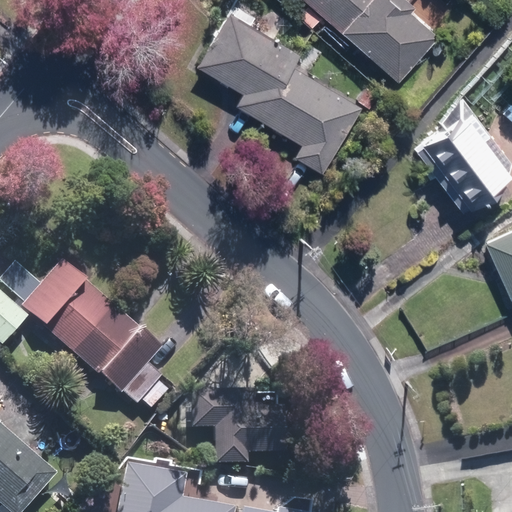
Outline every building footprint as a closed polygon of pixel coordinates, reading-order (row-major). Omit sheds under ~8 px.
[(300,0),(336,30),(361,0),(300,0)] [(434,39),(405,13),(409,9),(398,0),(364,0),(336,32),(394,84),(434,39)] [(298,145),(291,157),(320,174),(359,109),(289,67),(296,55),(224,13),(192,67),(239,95),(233,106),(298,145)] [(501,175),(455,115),(412,148),(458,209),(501,175)] [(511,225),(480,239),(511,309),(511,225)] [(36,284),(11,262),(0,274),(0,285),(20,302),(16,306),(117,393),(118,391),(133,404),(137,399),(148,409),(164,390),(153,380),(157,375),(143,363),(158,346),(57,260),(36,284)] [(0,341),(23,317),(0,296),(0,341)] [(188,428),(211,427),(212,464),(242,463),(242,453),(279,452),(278,406),(250,407),(249,389),(187,390),(188,428)] [(19,511),(53,473),(0,426),(0,505),(7,511),(19,511)] [(179,474),(121,464),(112,511),(234,511),(235,508),(175,497),(179,474)]
